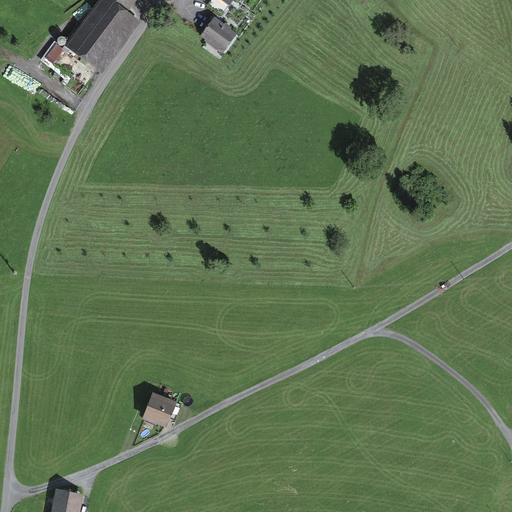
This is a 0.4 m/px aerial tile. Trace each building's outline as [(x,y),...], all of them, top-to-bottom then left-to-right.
[(137,22),(125,13),(106,0),(104,0),(69,48),(101,71),(137,22)] [(106,0),(125,13),(134,0),(106,0)] [(234,36),(216,21),(204,36),(223,51),(234,36)] [(54,42),(40,31),(26,49),(40,60),(54,42)] [(66,40),(67,39),(68,37),(68,35),(67,34),(66,32),(65,31),(63,31),(61,31),(60,32),(58,33),(58,34),(57,36),(58,38),(58,39),(60,40),(61,41),(63,41),(65,41),(66,40)] [(183,401),(158,393),(151,415),(176,423),(183,401)] [(85,511),(89,496),(60,490),(55,511),(85,511)]
